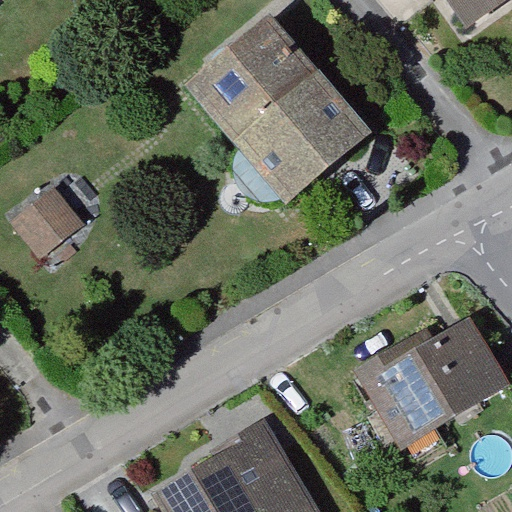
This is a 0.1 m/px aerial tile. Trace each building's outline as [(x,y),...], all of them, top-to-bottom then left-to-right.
[(0,0),(0,28),(35,0),(0,0)] [(511,0),(434,0),(481,58),(511,32),(511,0)] [(282,48),(198,127),(302,237),(387,158),(282,48)] [(53,207),(11,239),(38,273),(80,241),(53,207)] [(467,332),(363,393),(404,463),(508,403),(467,332)] [(309,511),(271,450),(170,511),(309,511)]
